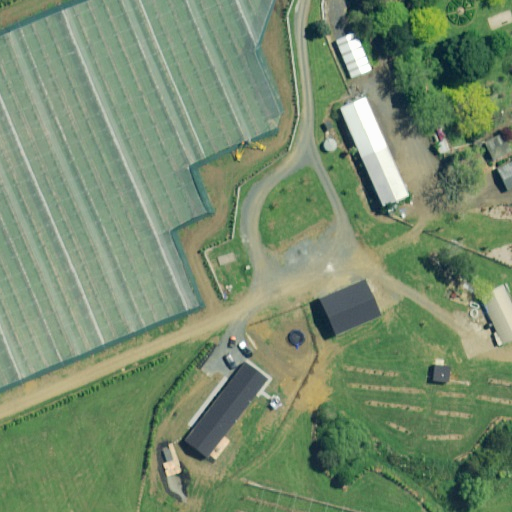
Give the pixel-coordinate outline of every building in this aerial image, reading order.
[(371,71),(355,33),(336,41),(351,79),(371,71)] [(407,197),(364,98),(339,109),(360,158),(382,208),(407,197)] [(500,133),(482,141),(493,163),(510,154),(500,133)] [(435,145),(439,156),(444,154),(446,159),(462,153),(455,137),(435,145)] [(511,166),(498,174),(506,193),(511,190),(511,166)] [(492,292),(487,281),(476,287),(503,345),(511,340),(511,305),(503,287),(492,292)]
